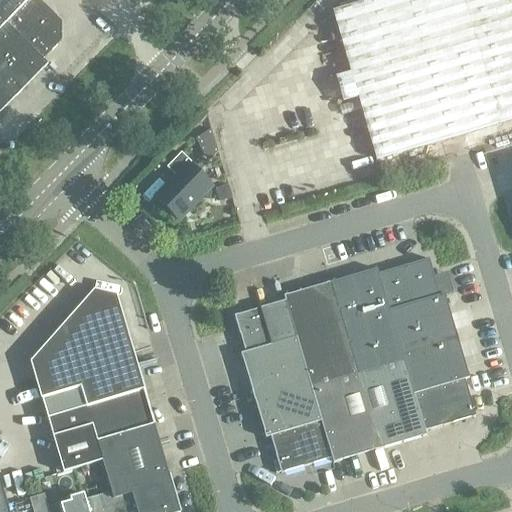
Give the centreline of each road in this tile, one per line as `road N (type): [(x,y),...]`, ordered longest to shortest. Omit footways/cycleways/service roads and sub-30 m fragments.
road 1 (unclassified): [(511,337),(482,227),(466,204),(431,204),(163,284)]
road 2 (unclassified): [(233,511),(163,284)]
road 3 (unclassified): [(63,173),(176,65)]
road 4 (unclassified): [(163,284),(63,173)]
road 5 (unclassified): [(511,475),(368,511)]
